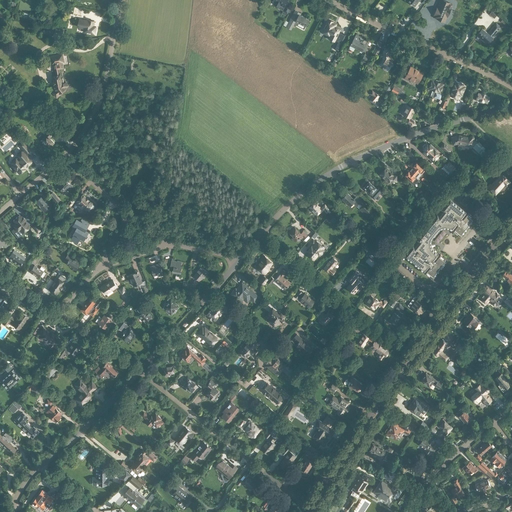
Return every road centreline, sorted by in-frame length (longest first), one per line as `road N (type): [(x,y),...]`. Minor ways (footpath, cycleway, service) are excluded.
road 1 (residential): [(258,235),(298,194),(353,158),(511,105)]
road 2 (residential): [(308,506),(136,371)]
road 3 (residential): [(511,87),(330,0)]
road 4 (residential): [(411,354),(258,235)]
road 5 (residential): [(12,511),(19,483),(136,371)]
road 6 (secondary): [(308,506),(411,354)]
road 7 (residential): [(59,164),(97,110),(121,0)]
road 8 (secondary): [(411,354),(511,225)]
road 9 (residential): [(411,511),(421,488),(493,421)]
